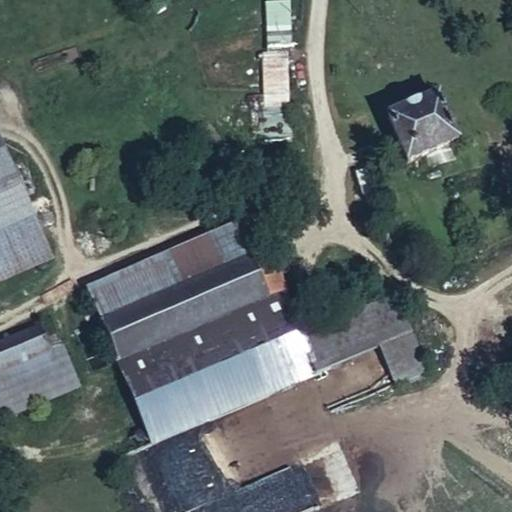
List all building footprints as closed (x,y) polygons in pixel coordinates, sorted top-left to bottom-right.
[(290,110),(291,6),(265,6),(264,110),(290,110)] [(458,143),(438,96),(387,119),(407,165),(458,143)] [(0,277),(49,255),(0,144),(0,277)] [(102,324),(249,260),(236,230),(88,294),(102,324)] [(148,433),(400,307),(395,297),(317,330),(320,336),(302,344),(281,294),(287,291),(280,275),(290,272),(283,255),(274,260),(270,251),(249,260),(102,324),(120,364),(119,364),(148,433)] [(423,373),(400,307),(148,433),(156,451),(285,389),(376,349),(392,387),(423,373)] [(0,372),(61,348),(51,324),(0,345),(0,372)]
